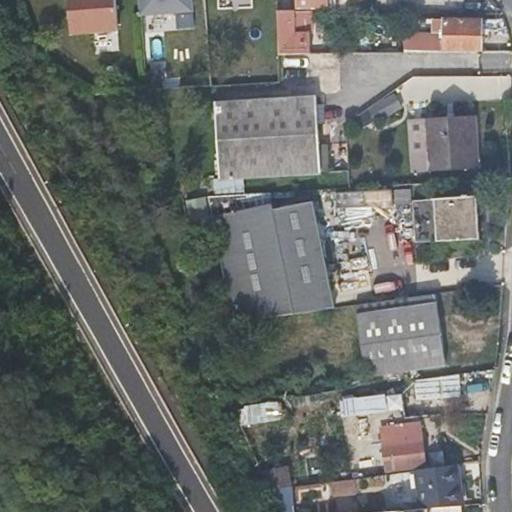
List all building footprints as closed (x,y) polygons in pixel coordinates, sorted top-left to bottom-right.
[(68,0),(70,33),(116,30),(113,0),(68,0)] [(140,0),(141,15),(198,13),(197,0),(140,0)] [(275,0),(276,9),(284,9),(287,9),(291,9),(291,0),(275,0)] [(284,9),(276,9),(277,51),(303,50),(304,31),(287,30),(287,9),(284,9)] [(402,41),(402,50),(479,51),(479,19),(436,18),(436,25),(431,25),(431,37),(411,37),(411,40),(402,40),(402,41)] [(402,41),(384,41),(384,50),(402,50),(402,41)] [(239,82),(238,66),(237,51),(226,51),(227,82),(239,82)] [(366,129),(404,106),(396,92),(358,115),(366,129)] [(332,143),(327,143),(322,144),(321,96),(221,102),(224,176),(333,170),(332,143)] [(433,170),(456,169),(479,168),(479,156),(477,116),(430,118),(433,170)] [(333,170),(224,176),(224,178),(333,172),(333,170)] [(216,179),(215,190),(244,191),(245,180),(216,179)] [(339,208),(364,206),(363,191),(338,193),(339,208)] [(268,192),(237,194),(206,195),(234,316),(337,305),(312,199),(272,208),(269,197),(268,192)] [(431,200),(432,221),(434,243),(477,241),(475,197),(431,200)] [(441,365),(437,330),(433,294),(352,303),(360,374),(441,365)] [(462,376),(415,377),(416,400),(462,398),(462,376)] [(405,398),(344,395),(343,415),(404,417),(405,398)] [(285,404),(245,405),(246,422),(285,421),(285,404)] [(425,465),(422,444),(418,423),(382,429),(389,471),(425,465)] [(289,465),(270,470),(275,492),(295,488),(289,465)] [(415,471),(418,490),(421,509),(460,505),(455,465),(415,471)]
